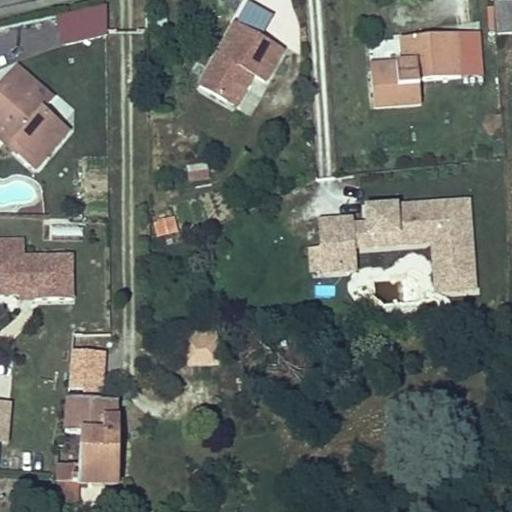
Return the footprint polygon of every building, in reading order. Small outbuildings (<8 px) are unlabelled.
[(60,43),(109,38),(106,8),(57,14),(60,43)] [(323,42),(280,8),(234,65),(261,86),(280,63),(297,76),(323,42)] [(420,49),(420,60),(398,60),(399,95),(443,93),(443,69),(484,67),(483,45),(482,22),(428,25),(427,48),(420,49)] [(28,42),(6,67),(17,77),(28,64),(53,86),(64,73),(28,42)] [(501,44),(483,45),(484,67),(502,66),(501,44)] [(420,49),(397,50),(398,60),(420,60),(420,49)] [(0,100),(2,99),(9,104),(30,121),(24,129),(45,147),(79,109),(53,86),(28,64),(17,77),(6,67),(0,61),(0,100)] [(24,129),(30,121),(9,104),(3,111),(24,129)] [(186,167),(189,180),(209,176),(205,162),(186,167)] [(396,201),(397,218),(399,228),(427,227),(428,240),(462,239),(464,267),(500,265),(497,194),(396,201)] [(29,228),(27,214),(0,213),(0,271),(34,273),(35,280),(76,280),(77,231),(29,228)] [(382,257),(381,242),(381,219),(379,215),(344,220),(346,260),(382,257)] [(175,217),(152,221),(155,238),(178,234),(175,217)] [(397,218),(381,219),(381,242),(428,240),(427,227),(399,228),(397,218)] [(346,260),(345,246),(332,246),(334,272),(346,271),(346,260)] [(464,267),(466,288),(501,287),(500,265),(464,267)] [(185,337),(185,366),(220,367),(220,337),(185,337)] [(71,394),(70,431),(85,431),(86,457),(61,459),(61,466),(60,497),(73,499),(86,495),(87,478),(118,478),(119,436),(127,435),(126,414),(120,412),(119,390),(80,389),(80,394),(71,394)]
